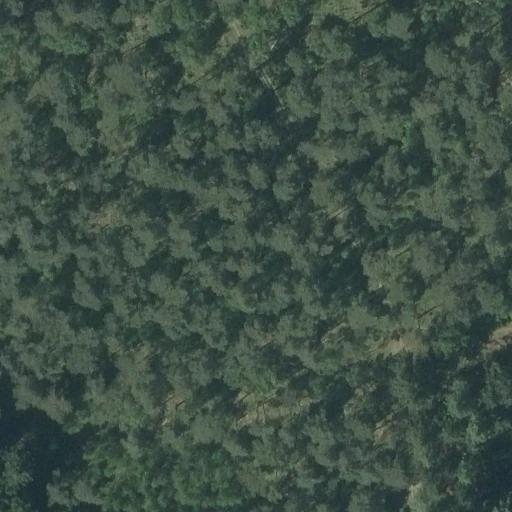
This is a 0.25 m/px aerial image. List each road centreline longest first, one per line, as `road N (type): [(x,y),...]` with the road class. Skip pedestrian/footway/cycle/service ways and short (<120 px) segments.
road 1 (track): [(0,402),(511,314)]
road 2 (track): [(427,511),(404,333)]
